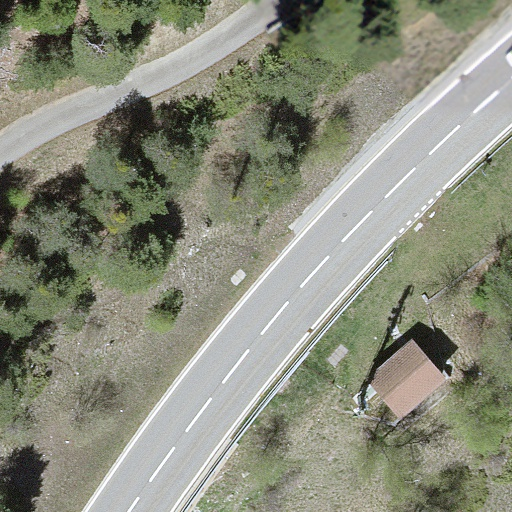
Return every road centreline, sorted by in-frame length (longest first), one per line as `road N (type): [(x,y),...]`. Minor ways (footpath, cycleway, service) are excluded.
road 1 (primary): [(125,511),(290,297),(511,77)]
road 2 (unclassified): [(0,150),(201,52),(274,0)]
